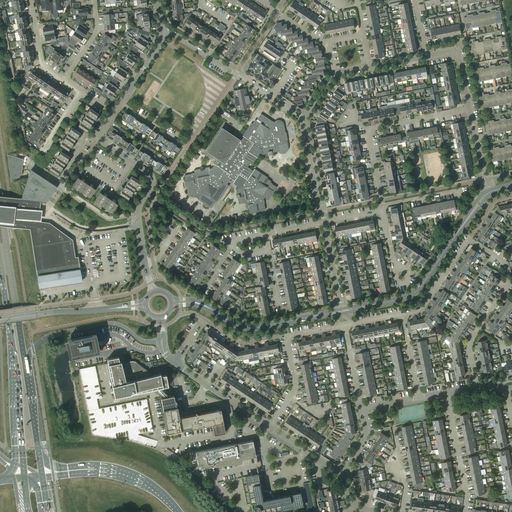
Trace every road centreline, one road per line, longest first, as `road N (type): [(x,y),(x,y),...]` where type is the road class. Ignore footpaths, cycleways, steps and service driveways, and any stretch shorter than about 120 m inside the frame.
road 1 (secondary): [(0,262),(22,477)]
road 2 (residential): [(145,263),(137,215),(151,179),(101,142),(114,112)]
road 3 (secondary): [(27,382),(0,203)]
road 4 (tertiary): [(341,310),(247,327),(200,304),(171,302)]
road 5 (residential): [(382,206),(373,128),(468,109)]
road 6 (tertiary): [(27,382),(34,346),(65,331),(111,324),(160,341)]
road 7 (residential): [(474,378),(469,345),(508,270),(468,239)]
road 8 (residential): [(271,427),(295,388),(285,336),(344,324)]
road 9 (motorway): [(176,511),(113,471),(41,474)]
road 10 (tertiary): [(0,319),(144,305)]
road 11 (tertiary): [(401,297),(422,284),(489,192)]
